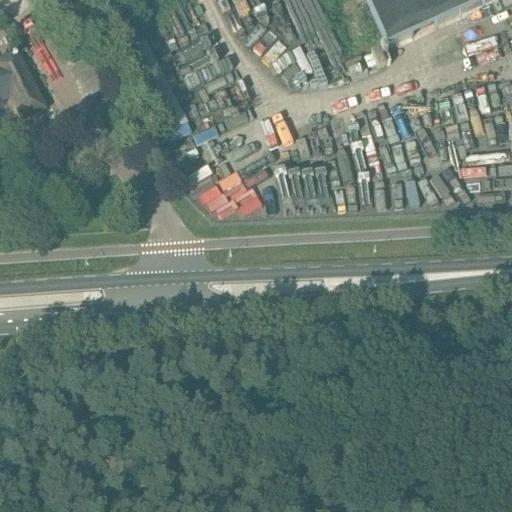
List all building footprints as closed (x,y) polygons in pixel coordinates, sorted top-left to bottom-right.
[(59,26),(86,10),(80,0),(45,0),(59,26)] [(98,0),(104,10),(122,0),(98,0)] [(359,0),(379,50),(505,0),(359,0)] [(0,100),(11,98),(23,122),(43,111),(15,56),(0,64),(0,100)] [(172,139),(187,137),(182,105),(167,108),(172,139)] [(190,195),(212,187),(207,171),(184,179),(190,195)]
